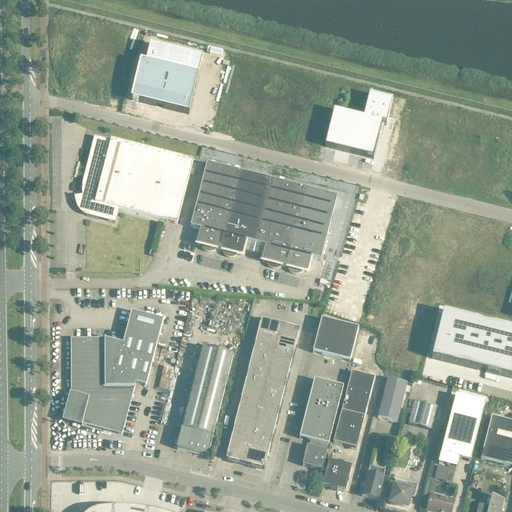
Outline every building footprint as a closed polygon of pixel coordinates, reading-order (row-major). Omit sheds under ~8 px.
[(73,46),(65,81),(109,92),(117,57),(118,57),(123,37),(96,30),(97,27),(73,21),(68,45),(73,46)] [(140,62),(130,101),(189,115),(198,77),(193,75),(194,72),(193,72),(194,68),(195,68),(195,66),(196,62),(197,59),(194,59),(184,57),(184,56),(182,56),(174,54),(172,53),(172,54),(164,52),(164,51),(161,51),(152,49),(152,47),(150,46),(146,64),(140,62)] [(276,96),(267,133),(307,143),(315,112),(328,115),(335,86),(301,77),(295,101),(276,96)] [(334,112),(325,148),(373,160),(382,125),(386,126),(392,103),(370,97),(371,96),(369,96),(368,101),(368,102),(364,119),(334,112)] [(94,137),(83,181),(82,184),(82,187),(82,189),(82,193),(82,195),(82,198),(83,201),(84,204),(76,207),(77,208),(78,209),(78,211),(80,212),(81,213),(82,214),(83,215),(85,216),(87,217),(88,217),(115,224),(118,210),(177,225),(193,162),(111,141),(111,142),(94,137)] [(511,160),(488,154),(480,187),(511,194),(511,160)] [(219,251),(239,174),(207,165),(190,229),(201,231),(199,239),(200,240),(200,239),(204,240),(202,247),(202,249),(203,251),(205,252),(208,253),(210,254),(213,253),(215,252),(215,250),(219,251)] [(256,245),(272,182),(239,174),(219,251),(223,252),(223,254),(224,256),(226,258),(229,259),(231,259),(234,259),(236,258),(238,249),(242,250),(242,251),(243,251),(245,243),(256,245)] [(285,268),(305,191),(272,182),(256,245),(266,248),(264,256),(265,256),(269,257),(267,263),(267,266),(269,267),(270,269),(273,270),(275,270),(278,270),(280,269),(280,267),(285,268)] [(337,199),(305,191),(285,268),(289,269),(288,271),(290,273),(292,274),(294,275),(296,276),(299,275),(301,274),(302,272),(303,266),(307,267),(307,268),(308,268),(310,260),(321,262),(337,199)] [(361,205),(338,293),(391,307),(408,239),(398,237),(404,216),(361,205)] [(511,299),(511,245),(488,240),(476,237),(473,253),(464,250),(468,235),(466,234),(453,285),(511,299)] [(511,329),(443,312),(431,360),(511,380),(511,329)] [(105,340),(71,340),(71,395),(71,422),(82,425),(81,425),(122,436),(135,385),(146,387),(163,321),(131,313),(123,345),(105,340)] [(298,335),(299,331),(261,321),(260,325),(227,457),(226,461),(264,471),(265,466),(299,335),(298,335)] [(350,363),(358,330),(321,321),(313,354),(350,363)] [(176,450),(208,458),(233,357),(202,349),(176,450)] [(374,379),(364,376),(351,373),(333,445),(345,448),(356,451),(374,379)] [(397,424),(407,385),(388,380),(378,419),(397,424)] [(328,447),(343,389),(314,381),(299,439),(310,442),(309,448),(307,448),(304,459),(302,467),(310,469),(310,470),(322,473),(327,453),(326,452),(327,446),(328,447)] [(456,397),(438,465),(449,468),(452,468),(457,465),(458,463),(459,460),(470,463),(485,405),(456,397)] [(431,432),(437,408),(414,402),(408,426),(431,432)] [(511,468),(511,424),(491,419),(481,460),(511,468)] [(337,491),(346,493),(352,469),(343,467),(344,466),(337,464),(337,465),(328,463),(322,487),(331,489),(330,490),(337,492),(337,491)] [(438,468),(435,480),(443,482),(446,470),(438,468)] [(368,474),(362,497),(377,501),(383,478),(368,474)] [(482,475),(472,477),(475,485),(484,482),(482,475)] [(391,502),(390,505),(407,509),(410,498),(414,499),(417,486),(407,483),(406,490),(394,487),(393,491),(386,489),(383,500),(391,502)] [(428,504),(426,511),(452,511),(454,503),(447,501),(448,500),(432,496),(430,504),(428,504)] [(479,507),(477,511),(501,511),(504,501),(492,498),(489,509),(479,507)]
